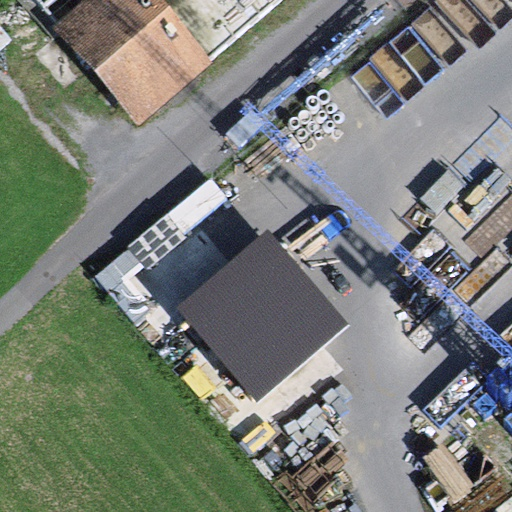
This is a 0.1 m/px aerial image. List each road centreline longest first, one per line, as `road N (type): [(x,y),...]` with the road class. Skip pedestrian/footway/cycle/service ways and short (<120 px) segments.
road 1 (unknown): [(416,511),(398,478),(386,243),(396,186),(420,143),(470,102)]
road 2 (residential): [(352,0),(126,189)]
road 3 (residential): [(0,315),(126,189)]
